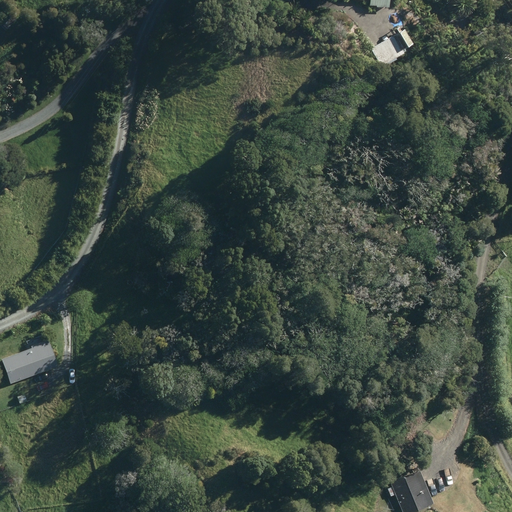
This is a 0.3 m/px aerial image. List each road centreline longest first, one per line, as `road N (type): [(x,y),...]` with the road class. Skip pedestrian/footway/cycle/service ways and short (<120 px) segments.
road 1 (unknown): [(166,0),(149,35),(86,293)]
road 2 (residential): [(482,375),(483,273),(511,147)]
